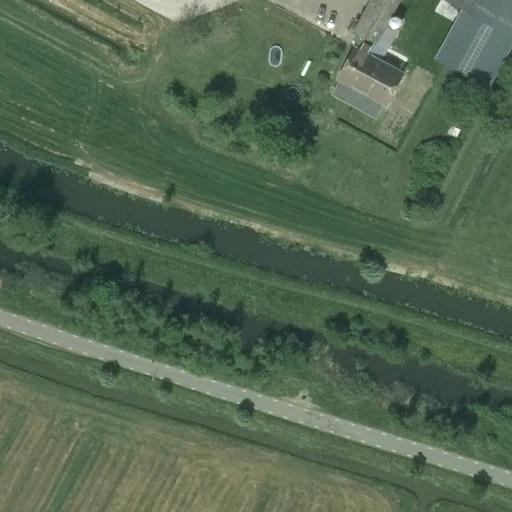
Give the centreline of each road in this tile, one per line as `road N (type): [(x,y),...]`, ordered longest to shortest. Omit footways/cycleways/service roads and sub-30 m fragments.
road 1 (unclassified): [(511,483),(0,321)]
road 2 (track): [(511,353),(225,279),(0,198)]
